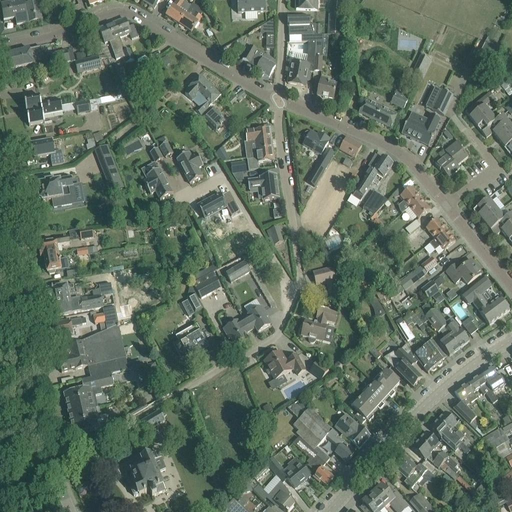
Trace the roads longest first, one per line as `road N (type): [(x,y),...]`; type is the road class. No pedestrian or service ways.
road 1 (residential): [(53,465),(285,335),(298,315),(303,253),(285,166),(285,99)]
road 2 (residential): [(285,99),(129,14),(0,47)]
road 3 (residential): [(53,465),(0,187)]
road 4 (tertiary): [(333,511),(436,398),(511,340)]
road 5 (residential): [(447,204),(406,159),(285,99)]
road 6 (unknown): [(299,301),(235,193),(222,186),(183,191)]
